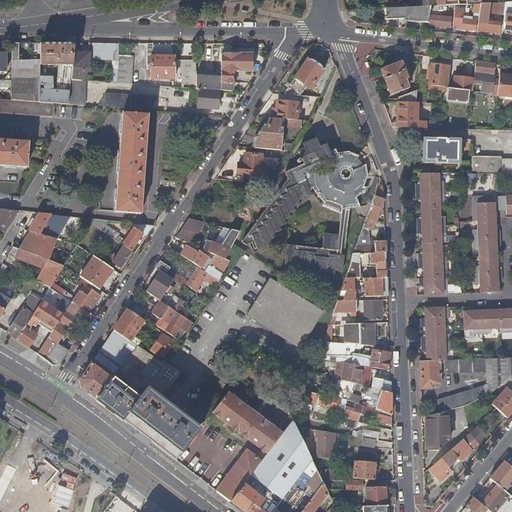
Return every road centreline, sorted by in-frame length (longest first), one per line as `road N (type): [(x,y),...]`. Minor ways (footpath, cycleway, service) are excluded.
road 1 (residential): [(294,32),(55,392)]
road 2 (residential): [(400,302),(395,182),(337,35)]
road 3 (residential): [(75,18),(144,30),(294,32)]
road 4 (residential): [(408,511),(400,302)]
road 5 (primary): [(0,394),(171,511)]
road 6 (primary): [(214,511),(55,392)]
road 7 (residential): [(337,35),(511,57)]
road 8 (tertiary): [(75,18),(194,0)]
